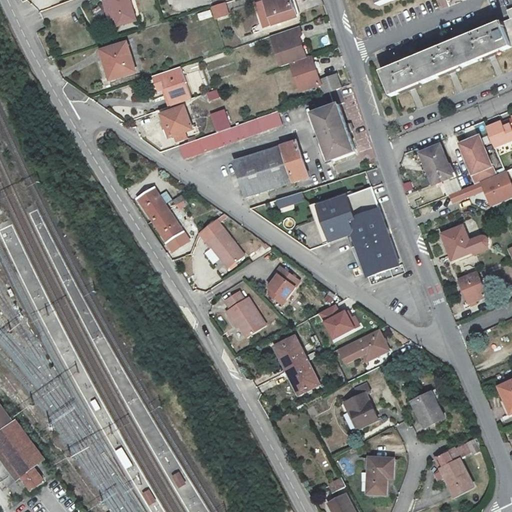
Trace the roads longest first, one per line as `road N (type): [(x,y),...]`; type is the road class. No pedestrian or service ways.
road 1 (tertiary): [(71,121),(239,388),(305,511)]
road 2 (unclassified): [(71,121),(109,121),(414,333),(440,343),(454,337)]
road 3 (residential): [(380,151),(454,337)]
road 4 (residential): [(454,337),(511,483)]
road 5 (residential): [(375,132),(511,76)]
road 6 (residential): [(511,98),(380,151)]
road 7 (residential): [(477,0),(350,52)]
road 8 (tertiary): [(8,0),(71,121)]
